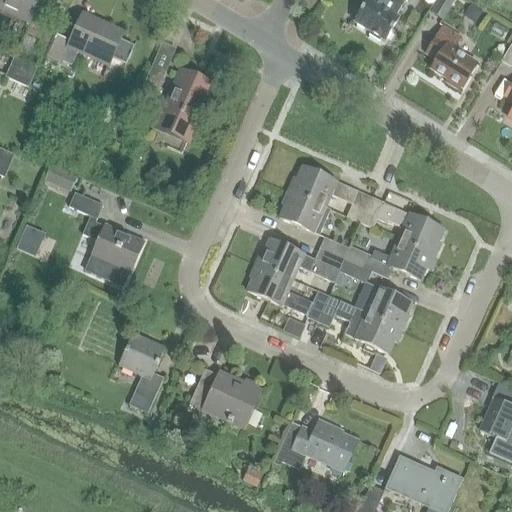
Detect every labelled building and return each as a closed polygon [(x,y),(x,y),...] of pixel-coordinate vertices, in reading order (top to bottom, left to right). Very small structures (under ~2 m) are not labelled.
[(41,28),(53,2),(48,0),(0,0),(0,14),(26,26),(28,22),(41,28)] [(366,0),(365,2),(366,3),(353,24),(384,43),(398,21),(394,18),(404,0),(366,0)] [(439,0),(430,15),(440,21),(453,0),(452,0),(439,0)] [(120,42),(122,37),(98,26),(99,24),(82,16),(70,43),(56,36),(46,60),(61,67),(62,63),(71,66),(77,53),(108,67),(111,60),(126,66),(134,48),(120,42)] [(461,91),(476,66),(459,55),(461,53),(454,49),(460,39),(442,28),(425,56),(436,62),(430,72),(446,82),(445,84),(457,92),(459,90),(461,91)] [(511,66),(511,42),(498,63),(510,70),(511,66)] [(35,69),(11,58),(2,79),(26,89),(35,69)] [(165,73),(152,67),(137,101),(151,107),(165,73)] [(214,92),(214,91),(170,72),(170,73),(178,77),(157,126),(153,124),(152,125),(192,143),(193,142),(188,140),(210,90),(214,92)] [(511,122),(511,84),(503,99),(511,103),(511,112),(507,120),(511,122)] [(0,177),(1,178),(0,180),(1,180),(12,157),(0,151),(0,177)] [(74,151),(68,164),(79,169),(85,156),(74,151)] [(102,164),(89,159),(83,174),(96,179),(102,164)] [(75,178),(49,166),(42,182),(68,194),(75,178)] [(317,174),(316,176),(302,169),(296,182),(293,181),(288,194),(325,210),(330,198),(351,207),(346,220),(361,226),(372,200),(357,194),(335,185),(336,184),(323,179),(324,177),(317,174)] [(330,212),(325,210),(288,194),(282,206),(284,208),(279,220),(319,238),(330,212)] [(90,262),(94,264),(88,275),(121,290),(126,278),(128,279),(144,242),(106,226),(105,229),(93,224),(95,221),(97,221),(103,208),(75,195),(69,209),(76,213),(72,223),(84,229),(80,237),(98,245),(90,262)] [(397,242),(434,259),(440,246),(437,244),(443,232),(409,217),(383,206),(383,205),(372,200),(361,226),(372,231),(376,222),(401,233),(397,242)] [(344,263),(350,249),(349,250),(324,239),(318,251),(344,263)] [(303,257),(287,250),(269,242),(263,255),(261,254),(255,266),(292,283),(298,269),(303,257)] [(428,271),(434,259),(397,242),(389,260),(373,252),(371,258),(369,261),(391,270),(420,283),(426,270),(428,271)] [(386,281),(391,270),(369,261),(371,258),(350,249),(344,263),(370,274),(386,281)] [(339,274),(344,263),(318,251),(314,262),(303,257),(298,269),(334,285),(338,274),(339,274)] [(365,285),(370,274),(344,263),(339,274),(365,285)] [(286,295),(292,283),(255,266),(249,279),(252,281),(246,293),(280,308),(281,307),(316,322),(315,324),(317,325),(328,299),(315,293),(309,306),(286,295)] [(405,318),(410,305),(376,290),(365,315),(401,332),(407,319),(405,318)] [(365,315),(328,299),(317,325),(327,329),(332,317),(347,324),(342,336),(387,356),(393,343),(396,345),(401,332),(365,315)] [(153,376),(164,350),(132,336),(117,368),(141,378),(127,408),(146,416),(162,380),(153,376)] [(261,394),(218,374),(215,380),(203,374),(188,406),(201,412),(200,414),(243,433),(261,394)] [(489,455),(511,465),(511,391),(498,385),(491,401),(497,403),(494,410),(490,408),(479,433),(496,440),(489,455)] [(274,462),(272,466),(279,469),(281,465),(284,466),(288,457),(301,463),(304,456),(306,456),(343,473),(356,444),(332,433),(333,430),(318,424),(313,435),(301,429),(291,425),(274,462)] [(448,511),(462,482),(445,475),(443,480),(398,459),(384,490),(426,508),(424,511),(448,511)] [(249,466),(242,482),(258,490),(265,474),(249,466)] [(373,511),(382,493),(368,487),(357,510),(355,511),(373,511)] [(355,511),(357,510),(342,503),(337,511),(355,511)]
